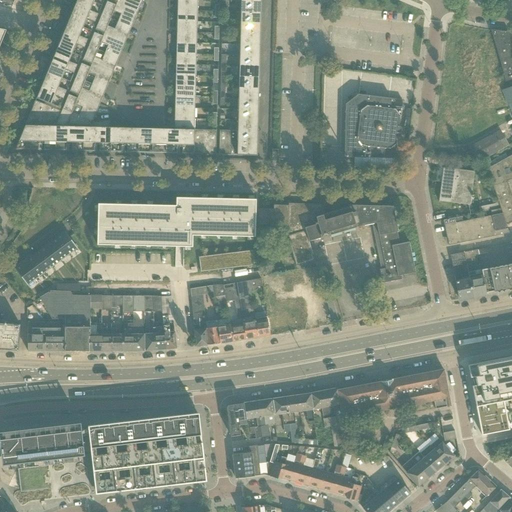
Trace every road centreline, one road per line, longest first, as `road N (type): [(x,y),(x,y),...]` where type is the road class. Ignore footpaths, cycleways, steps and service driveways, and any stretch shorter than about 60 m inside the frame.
road 1 (primary): [(0,397),(246,379),(511,330)]
road 2 (primary): [(511,314),(215,368),(0,377)]
road 3 (residential): [(152,118),(160,109),(165,5),(157,1),(149,4),(120,94),(127,115),(137,118)]
road 4 (residential): [(442,313),(186,356)]
road 5 (residential): [(212,397),(452,354)]
road 6 (residential): [(0,412),(212,397)]
road 7 (residential): [(186,356),(0,361)]
road 8 (residential): [(415,184),(438,2)]
road 9 (residential): [(266,0),(263,180)]
road 10 (residential): [(158,178),(0,172)]
road 11 (residential): [(223,493),(71,511)]
road 12 (residential): [(415,184),(263,180)]
road 13 (residential): [(442,313),(415,184)]
road 14 (residential): [(343,511),(265,489),(223,493)]
